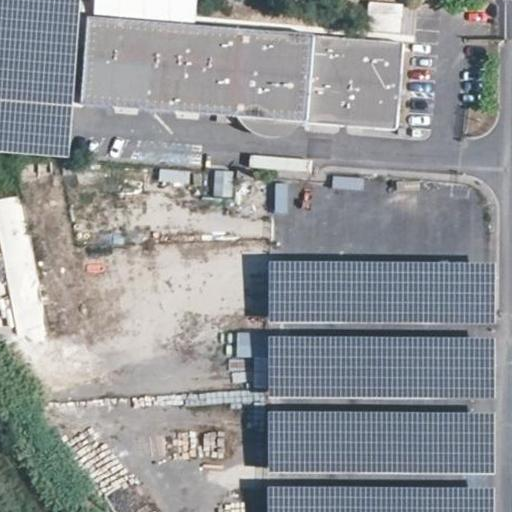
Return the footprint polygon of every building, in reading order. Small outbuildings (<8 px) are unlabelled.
[(414,4),(414,29),(443,29),(443,5),(414,4)] [(489,32),(488,9),(458,10),(459,33),(489,32)] [(400,42),(89,19),(82,106),(393,130),(400,42)] [(455,41),(453,79),(485,81),(487,43),(455,41)] [(213,196),(232,197),(233,171),(214,170),(213,196)] [(353,223),(354,193),(328,193),(328,223),(353,223)] [(0,236),(17,333),(42,328),(19,196),(0,199),(0,236)]
